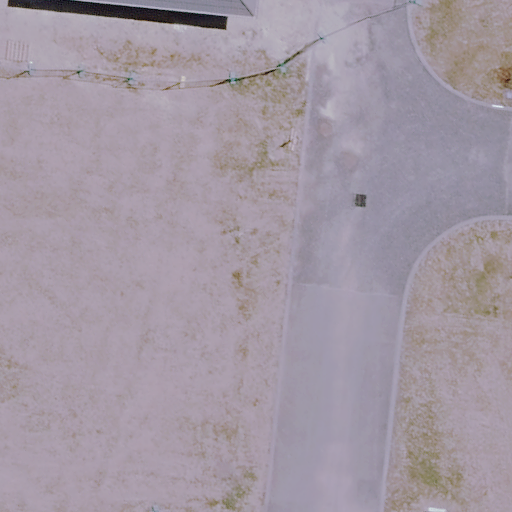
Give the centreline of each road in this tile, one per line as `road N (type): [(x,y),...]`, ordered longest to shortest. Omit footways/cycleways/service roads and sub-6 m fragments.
road 1 (unknown): [(511,119),(368,216),(338,511)]
road 2 (unknown): [(354,0),(368,216)]
